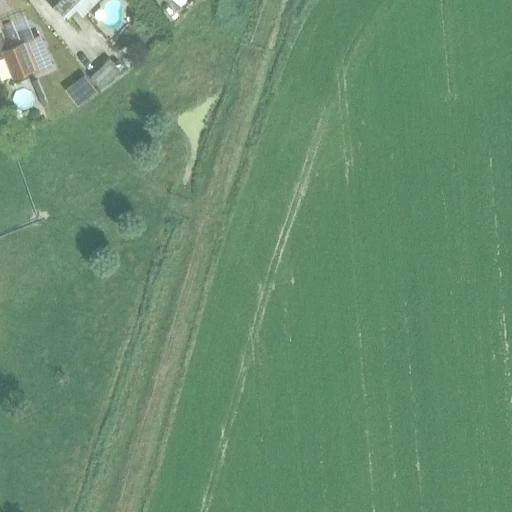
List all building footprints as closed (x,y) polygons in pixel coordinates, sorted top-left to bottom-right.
[(49,0),(62,12),(74,0),(49,0)] [(0,50),(2,50),(12,76),(33,68),(35,74),(52,68),(38,34),(7,47),(0,29),(0,50)] [(91,70),(106,87),(132,65),(117,48),(91,70)] [(67,84),(80,102),(100,86),(87,69),(67,84)] [(18,106),(42,101),(37,75),(12,80),(18,106)]
